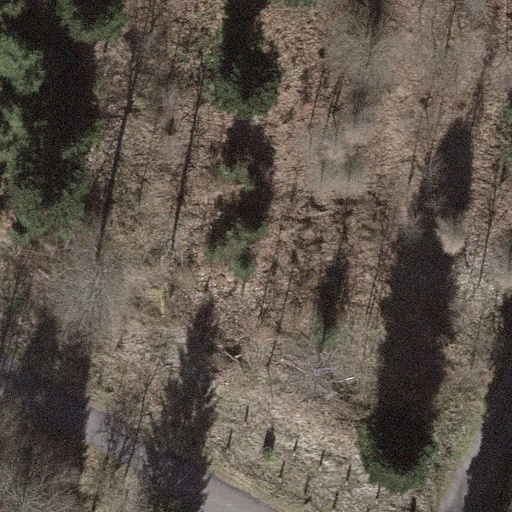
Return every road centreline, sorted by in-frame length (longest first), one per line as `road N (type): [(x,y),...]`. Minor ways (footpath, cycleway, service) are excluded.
road 1 (unclassified): [(232,511),(0,375)]
road 2 (unclassified): [(461,511),(511,403)]
